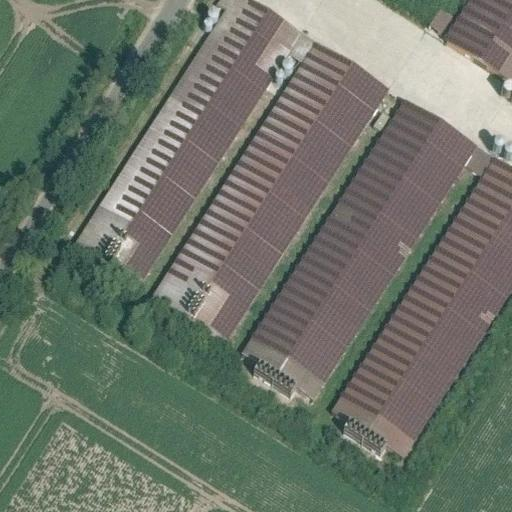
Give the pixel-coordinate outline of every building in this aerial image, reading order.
[(244,0),(231,0),(72,252),(135,291),(298,34),(244,0)] [(511,0),(476,0),(448,45),(511,84),(511,0)] [(447,14),(437,32),(449,39),(459,21),(447,14)] [(313,48),(153,299),(224,344),(384,93),(313,48)] [(400,105),(242,353),(315,399),(473,151),(400,105)] [(511,176),(490,163),(330,415),(404,461),(511,291),(511,176)]
